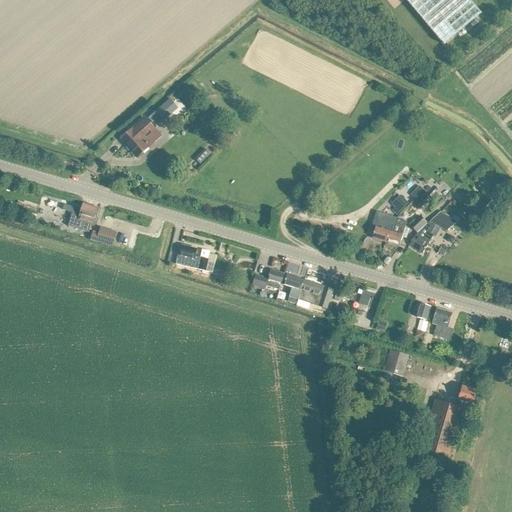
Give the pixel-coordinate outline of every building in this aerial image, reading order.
[(406,0),(444,45),(481,13),(470,0),(406,0)] [(156,112),(148,119),(155,127),(163,121),(161,118),(175,105),(170,100),(156,112)] [(201,105),(196,110),(204,118),(209,113),(201,105)] [(144,141),(156,131),(145,119),(128,133),(121,139),(137,157),(149,147),(144,141)] [(205,150),(202,153),(207,158),(210,155),(205,150)] [(428,174),(436,168),(433,164),(425,170),(428,174)] [(408,176),(414,180),(418,175),(412,171),(408,176)] [(407,186),(398,196),(407,203),(415,193),(407,186)] [(400,199),(398,194),(394,196),(392,193),(384,196),(386,203),(400,199)] [(435,193),(431,197),(435,204),(441,199),(435,193)] [(91,225),(94,226),(99,209),(82,204),(81,209),(64,204),(63,210),(72,212),(68,226),(88,232),(91,225)] [(446,231),(453,224),(457,221),(448,216),(441,211),(415,236),(409,245),(422,254),(435,235),(432,233),(437,225),(446,231)] [(391,223),(392,218),(383,215),(381,221),(378,220),(375,229),(372,238),(385,243),(389,231),(392,232),(395,224),(391,223)] [(357,232),(368,223),(363,216),(352,226),(357,232)] [(416,233),(420,230),(426,223),(419,216),(410,226),(416,233)] [(402,237),(407,222),(396,219),(395,224),(392,232),(389,231),(385,243),(399,247),(402,237)] [(113,247),(117,232),(100,227),(99,233),(93,232),(91,241),(113,247)] [(197,249),(182,245),(180,255),(178,254),(175,264),(205,272),(209,260),(195,256),(197,249)] [(205,273),(212,274),(217,256),(210,254),(209,260),(205,272),(205,273)] [(279,291),(285,274),(271,270),(268,279),(255,275),(252,286),(264,290),(266,287),(279,291)] [(297,304),(298,303),(298,300),(305,281),(287,275),(283,286),(292,289),(288,301),(297,304)] [(319,285),(305,281),(298,300),(298,303),(297,304),(297,305),(308,309),(310,304),(326,310),(333,290),(323,287),(319,285)] [(427,321),(431,307),(420,304),(417,313),(418,313),(417,318),(418,318),(427,321)] [(450,340),(453,330),(448,329),(452,314),(437,309),(432,324),(436,325),(433,335),(450,340)] [(385,331),(387,324),(379,321),(377,328),(385,331)] [(420,364),(433,366),(436,347),(422,345),(420,364)] [(402,377),(405,365),(408,356),(391,351),(385,373),(402,377)] [(473,405),(477,391),(462,386),(458,400),(460,401),(458,408),(435,401),(432,410),(419,457),(448,465),(461,423),(465,410),(463,409),(465,402),(473,405)]
